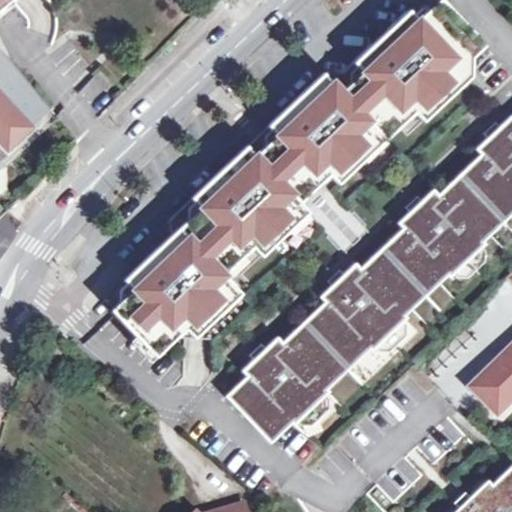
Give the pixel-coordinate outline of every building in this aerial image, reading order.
[(416,23),(450,60),(473,39),(438,2),(416,23)] [(266,127),(279,141),(279,132),(329,85),(338,95),(416,23),(407,13),(341,74),(320,76),(266,127)] [(279,141),(319,184),(326,177),(396,112),(405,121),(412,115),(460,70),(450,60),(416,23),(338,95),(329,85),(279,132),(279,141)] [(0,146),(6,153),(34,128),(32,126),(48,111),(3,55),(0,51),(0,146)] [(412,115),(421,125),(469,80),(460,70),(412,115)] [(326,177),(335,187),(405,121),(396,112),(326,177)] [(288,429),(324,395),(322,393),(315,385),(357,345),(365,354),(367,356),(403,323),(401,320),(393,311),(435,272),(443,281),(445,283),(481,249),(479,247),(471,238),(511,200),(511,125),(508,120),(497,131),(484,143),(472,155),(477,159),(434,199),(430,194),(419,204),(405,216),(393,227),(398,232),(356,272),(351,267),(340,277),(327,289),(315,301),(320,306),(277,345),(273,340),(261,351),(248,363),(236,373),(242,379),(285,425),(288,429)] [(279,141),(266,127),(244,147),(258,162),(297,204),(319,184),(279,141)] [(484,143),(497,131),(493,127),(480,139),(484,143)] [(120,280),(128,290),(182,239),(174,230),(248,161),(258,162),(244,147),(165,220),(167,237),(120,280)] [(180,327),(182,329),(230,285),(221,275),(250,248),(297,204),(258,162),(248,161),(174,230),(182,239),(128,290),(125,292),(137,305),(139,312),(152,326),(180,327)] [(405,216),(419,204),(415,199),(401,211),(405,216)] [(511,200),(471,238),(479,247),(511,216),(511,200)] [(259,258),(306,213),(297,204),(250,248),(259,258)] [(393,311),(401,320),(443,281),(435,272),(393,311)] [(327,289),(340,277),(336,273),(323,285),(327,289)] [(191,339),(239,294),(230,285),(182,329),(191,339)] [(151,358),(182,329),(180,327),(152,326),(139,312),(137,305),(125,292),(108,308),(106,310),(151,358)] [(315,385),(322,393),(365,354),(357,345),(315,385)] [(248,363),(261,351),(257,347),(243,359),(248,363)] [(511,348),(472,387),(480,395),(494,410),(496,412),(511,396),(511,348)] [(221,399),(263,445),(285,425),(242,379),(221,399)] [(494,410),(480,395),(472,402),(487,417),(494,410)] [(511,511),(511,466),(463,511),(511,511)]
